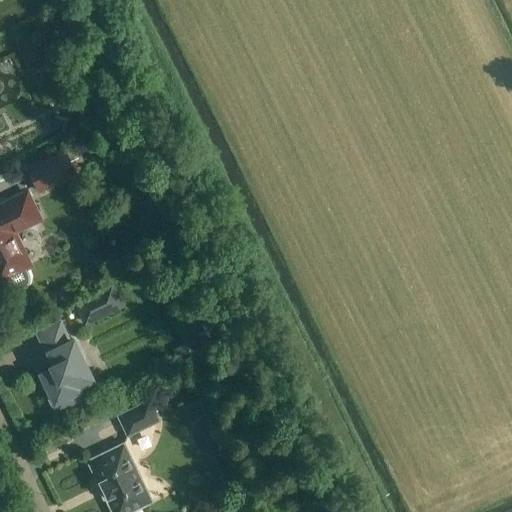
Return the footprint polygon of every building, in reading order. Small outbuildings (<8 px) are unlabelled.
[(55,114),(51,128),(65,131),(68,117),(55,114)] [(25,166),(38,193),(78,174),(71,161),(82,155),(76,144),(66,149),(64,147),(25,166)] [(29,266),(22,252),(12,232),(39,219),(26,194),(0,206),(0,279),(5,277),(8,283),(11,287),(14,288),(17,288),(19,288),(23,287),(26,285),(28,280),(28,277),(27,273),(24,268),(29,266)] [(116,247),(98,245),(97,260),(115,262),(116,247)] [(72,301),(83,326),(125,306),(113,281),(72,301)] [(57,413),(79,402),(74,392),(79,389),(77,386),(92,379),(73,340),(69,342),(59,323),(38,333),(48,354),(50,353),(55,363),(52,365),(53,368),(41,373),(48,387),(45,388),(57,413)] [(116,415),(126,437),(159,421),(148,399),(116,415)] [(141,439),(128,447),(135,458),(148,451),(141,439)] [(123,446),(90,462),(114,511),(125,511),(149,501),(123,446)]
